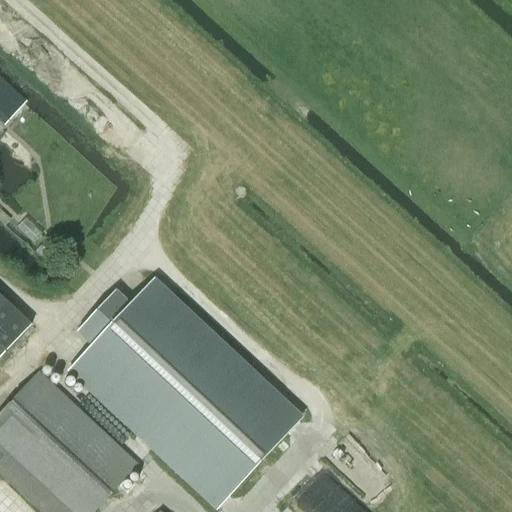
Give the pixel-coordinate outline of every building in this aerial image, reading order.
[(0,122),(4,126),(26,103),(0,78),(0,122)] [(91,347),(69,370),(217,508),(299,421),(151,283),(129,306),(115,293),(76,334),(91,347)] [(0,299),(0,359),(30,327),(0,299)] [(22,342),(6,360),(13,367),(30,350),(22,342)] [(0,475),(39,511),(93,511),(137,466),(38,375),(0,416),(0,475)]
